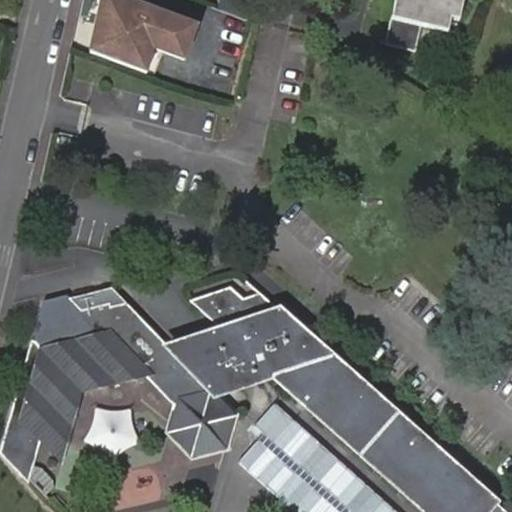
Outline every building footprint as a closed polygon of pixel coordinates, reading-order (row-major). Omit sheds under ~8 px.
[(185,61),(198,24),(132,0),(102,0),(92,53),(148,75),(157,50),(185,61)] [(393,0),(404,3),(401,15),(397,34),(387,32),(385,39),(415,46),(421,19),(446,25),(450,11),(458,13),(461,0),(393,0)] [(404,3),(393,0),(391,12),(401,15),(404,3)] [(45,308),(4,450),(32,457),(37,439),(59,458),(78,393),(146,373),(183,405),(174,429),(205,432),(238,430),(243,411),(222,392),(270,378),(323,425),(400,420),(258,292),(239,298),(227,287),(185,301),(218,330),(171,346),(109,290),(45,308)] [(141,410),(98,403),(92,443),(135,450),(141,410)] [(503,511),(400,420),(323,425),(421,511),(503,511)] [(234,442),(238,430),(205,432),(174,429),(202,449),(234,442)] [(32,457),(4,450),(3,455),(26,479),(32,457)]
